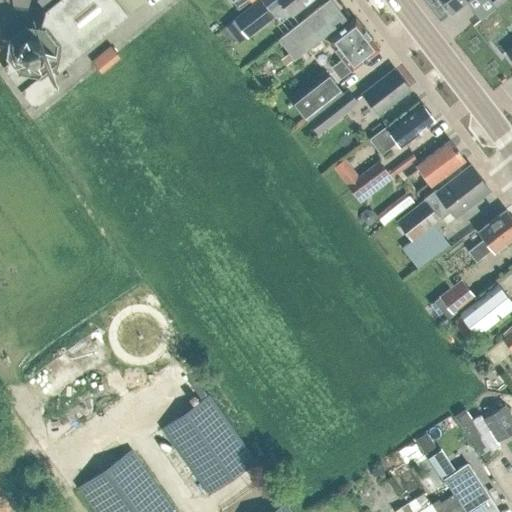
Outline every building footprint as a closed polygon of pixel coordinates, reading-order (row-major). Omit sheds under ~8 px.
[(37,0),(45,9),(37,35),(28,34),(26,34),(18,40),(17,42),(15,51),(16,56),(3,66),(32,103),(55,84),(47,74),(123,13),(122,13),(125,11),(138,0),(37,0)] [(305,0),(255,0),(232,18),(245,35),(272,15),(269,11),(281,2),(289,13),(305,0)] [(330,0),(324,0),(276,38),(292,58),(323,34),(338,53),(341,57),(330,66),(339,77),(350,68),(350,69),(377,48),(354,17),(346,23),(343,19),(344,18),(330,0)] [(440,0),(449,11),(463,0),(440,0)] [(116,35),(97,50),(108,63),(126,48),(116,35)] [(408,87),(393,67),(361,92),(377,112),(408,87)] [(304,120),(305,119),(339,92),(323,70),(287,96),(304,120)] [(357,101),(346,87),(306,119),(317,133),(357,101)] [(433,119),(421,103),(387,128),(385,125),(368,138),(379,152),(395,140),(399,145),(410,137),(414,139),(420,135),(419,130),(433,119)] [(448,139),(414,164),(416,167),(427,182),(429,184),(463,159),(448,139)] [(343,158),(337,163),(331,167),(358,203),(384,183),(381,179),(368,189),(358,176),(343,158)] [(368,189),(381,179),(388,173),(378,160),(358,176),(368,189)] [(488,188),(468,163),(434,190),(454,215),(488,188)] [(404,193),(375,215),(382,224),(411,201),(404,193)] [(431,222),(441,214),(427,195),(395,219),(410,239),(401,246),(417,267),(448,243),(431,222)] [(511,235),(511,219),(504,208),(477,229),(483,237),(467,250),(474,260),(491,247),(493,250),(495,248),(499,253),(507,246),(503,242),(511,235)] [(438,295),(452,312),(473,295),(459,279),(438,295)] [(457,311),(476,335),(511,305),(511,302),(494,282),(457,311)] [(511,324),(500,334),(502,337),(501,338),(502,339),(510,350),(511,350),(511,349),(511,324)] [(487,351),(484,354),(492,364),(495,361),(510,350),(502,339),(487,351)] [(103,373),(80,383),(89,404),(112,393),(103,373)] [(207,493),(254,459),(207,393),(160,427),(207,493)] [(511,429),(511,416),(503,404),(481,418),(496,440),(511,429)] [(461,408),(451,415),(481,459),(491,452),(461,408)] [(410,445),(408,443),(397,450),(404,462),(412,457),(416,464),(424,459),(414,443),(410,445)] [(174,511),(129,448),(77,486),(95,511),(174,511)] [(465,464),(444,478),(453,492),(465,511),(497,511),(487,497),(465,464)] [(370,466),(371,475),(382,474),(381,465),(370,466)] [(437,498),(414,511),(465,511),(453,492),(439,501),(437,498)] [(412,511),(406,501),(393,509),(395,511),(412,511)] [(287,511),(281,502),(266,511),(287,511)]
